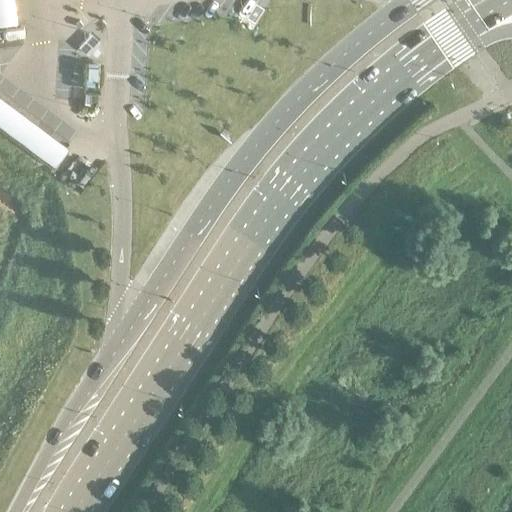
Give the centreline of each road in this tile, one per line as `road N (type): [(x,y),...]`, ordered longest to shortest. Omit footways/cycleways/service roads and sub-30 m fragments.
road 1 (secondary): [(71,511),(295,179),(437,46),(511,0)]
road 2 (secondary): [(415,0),(338,59),(244,159),(64,418),(14,511)]
